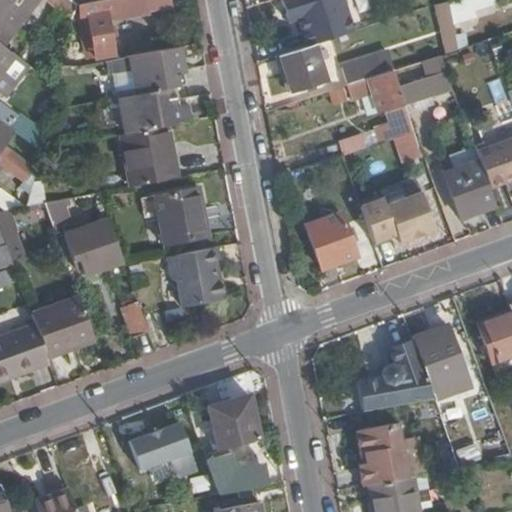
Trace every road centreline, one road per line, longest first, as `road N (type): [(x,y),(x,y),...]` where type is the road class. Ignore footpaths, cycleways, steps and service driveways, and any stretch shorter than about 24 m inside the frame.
road 1 (residential): [(282,334),(218,0)]
road 2 (residential): [(0,436),(282,334)]
road 3 (residential): [(282,334),(511,249)]
road 4 (residential): [(315,511),(282,334)]
